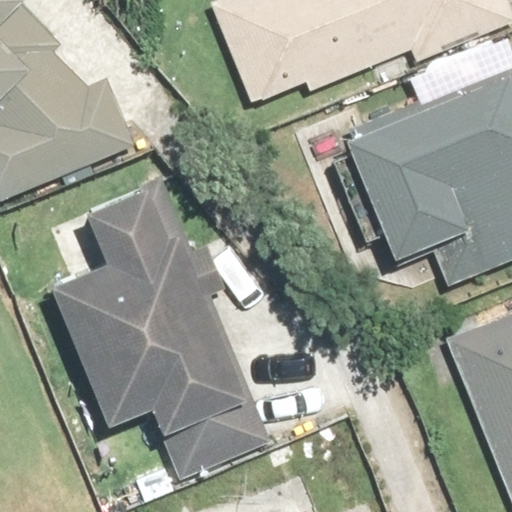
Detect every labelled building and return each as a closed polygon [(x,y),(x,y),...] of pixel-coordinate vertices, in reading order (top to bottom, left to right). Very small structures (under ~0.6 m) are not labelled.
[(0,0),(0,184),(131,130),(104,64),(83,73),(48,38),(54,33),(19,0),(0,0)] [(210,0),(247,91),(301,69),(306,81),(410,39),(413,48),(511,9),(511,7),(509,0),(210,0)] [(511,51),(341,117),(388,238),(424,224),(444,275),(511,249),(511,51)] [(80,191),(101,244),(44,266),(99,407),(145,389),(175,467),(264,433),(234,353),(208,284),(222,279),(204,232),(188,238),(178,212),(176,213),(156,162),(80,191)] [(511,307),(447,334),(511,491),(511,307)]
